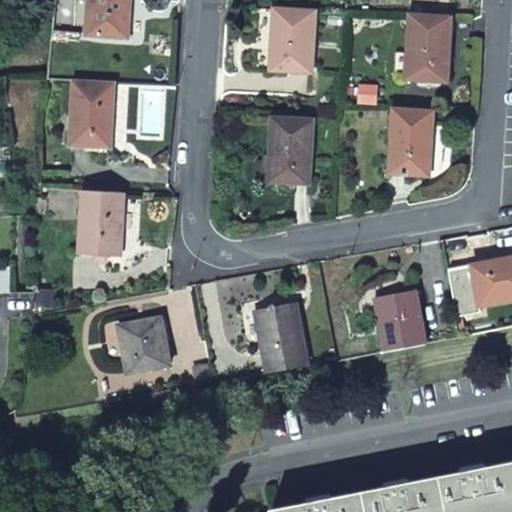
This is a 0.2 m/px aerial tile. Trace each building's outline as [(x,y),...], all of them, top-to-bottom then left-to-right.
[(129,0),(87,0),(85,35),(127,37),(129,0)] [(315,7),(272,6),(270,68),(312,71),(315,7)] [(447,83),(450,14),(407,11),(404,82),(447,83)] [(75,78),(72,141),(111,144),(115,80),(75,78)] [(430,174),(433,109),(392,107),(390,171),(430,174)] [(313,181),(316,117),(273,115),(270,178),(313,181)] [(85,189),(81,253),(122,255),(126,191),(85,189)] [(511,259),(447,271),(456,318),(481,313),(481,307),(511,300),(511,259)] [(424,342),(414,289),(379,295),(389,349),(424,342)] [(308,364),(297,302),(258,309),(269,371),(308,364)] [(161,317),(119,326),(128,373),(171,364),(161,317)] [(270,511),(502,511),(511,510),(511,461),(271,510),(270,511)]
